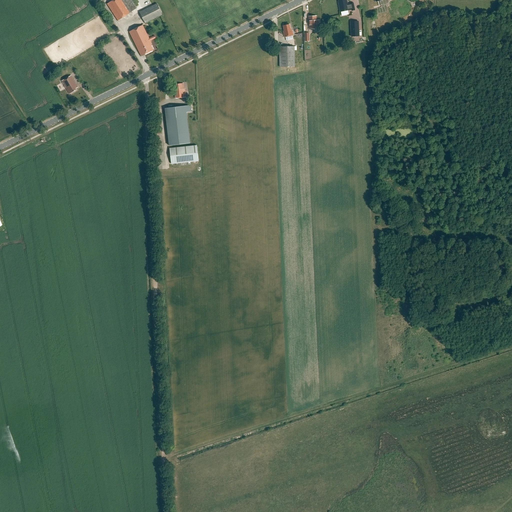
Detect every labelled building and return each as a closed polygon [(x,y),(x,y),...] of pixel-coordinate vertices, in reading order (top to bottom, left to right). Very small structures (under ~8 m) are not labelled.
[(113,0),(107,4),(118,21),(130,13),(137,9),(131,0),(113,0)] [(352,10),(351,4),(348,4),(347,0),(346,1),(346,0),(339,0),(340,2),(339,2),(341,12),(352,10)] [(163,15),(157,4),(140,13),(145,23),(163,15)] [(319,29),(319,21),(316,21),(316,17),(309,17),(309,29),(319,29)] [(349,22),(350,37),(359,37),(358,22),(349,22)] [(284,25),(285,31),(283,32),(284,37),(294,35),(293,30),(292,30),(291,28),(290,24),(284,25)] [(150,41),(156,39),(155,36),(149,39),(143,26),(129,32),(141,57),(154,51),(151,46),(152,45),(150,41)] [(295,46),(279,47),(280,68),(295,67),(295,46)] [(71,76),(62,82),(70,94),(76,90),(75,89),(78,87),(71,76)] [(184,82),(174,84),(176,98),(186,97),(185,88),(184,82)] [(185,107),(166,109),(168,133),(170,146),(190,143),(188,131),(186,112),(191,111),(190,106),(185,107)] [(197,145),(170,149),(172,164),(199,161),(197,145)]
